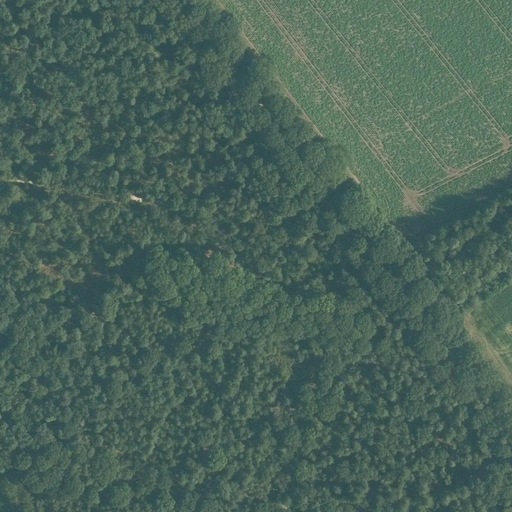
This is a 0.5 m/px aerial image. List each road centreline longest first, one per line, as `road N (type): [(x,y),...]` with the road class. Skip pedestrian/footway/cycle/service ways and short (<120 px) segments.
road 1 (track): [(511,429),(191,0)]
road 2 (track): [(362,229),(345,234),(0,180)]
road 3 (track): [(288,511),(345,234)]
